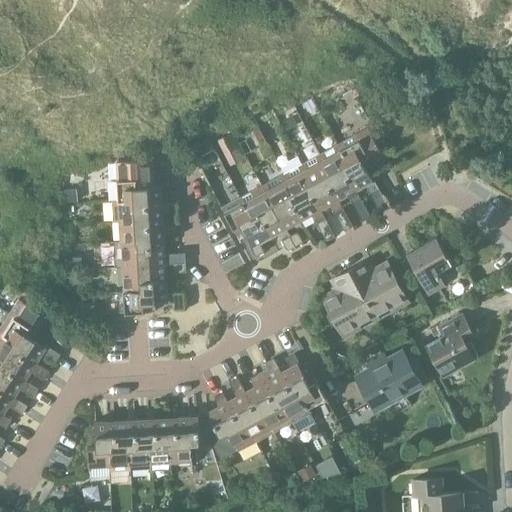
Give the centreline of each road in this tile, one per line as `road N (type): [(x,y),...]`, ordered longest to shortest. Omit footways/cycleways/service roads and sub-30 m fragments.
road 1 (residential): [(249,331),(180,377),(83,378),(17,487)]
road 2 (residential): [(452,194),(436,194),(289,278),(277,317),(249,331)]
road 3 (residential): [(249,331),(195,241),(186,185)]
